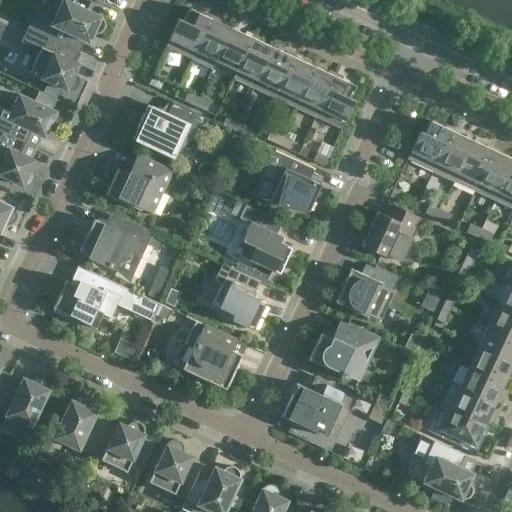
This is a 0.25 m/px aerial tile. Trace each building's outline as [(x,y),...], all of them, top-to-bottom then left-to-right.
[(100,16),(64,0),(61,0),(54,17),(36,8),(27,27),(79,51),(80,50),(84,41),(88,42),(92,33),(94,34),(96,34),(98,33),(99,33),(101,32),(102,30),(103,29),(104,28),(104,27),(105,25),(105,24),(104,23),(104,21),(104,20),(103,19),(102,18),(101,17),(100,16)] [(165,47),(191,59),(210,18),(188,8),(183,20),(178,18),(165,47)] [(231,28),(210,18),(191,59),(211,69),(215,60),(231,28)] [(79,53),(79,51),(27,27),(18,46),(37,54),(28,72),(66,90),(68,90),(70,90),(71,90),(73,89),(74,89),(75,88),(76,86),(77,85),(78,83),(78,82),(78,80),(78,79),(77,77),(77,76),(76,75),(75,74),(73,73),(78,64),(74,62),(78,53),(79,53)] [(251,37),(231,28),(215,60),(236,70),(251,37)] [(272,47),(251,37),(236,70),(232,78),(253,88),(272,47)] [(293,57),(272,47),(253,88),(274,97),(293,57)] [(294,107),(313,66),(293,57),(274,97),(294,107)] [(334,76),(313,66),(294,107),(315,117),(334,76)] [(152,76),(148,84),(159,89),(163,81),(152,76)] [(356,86),(334,76),(315,117),(341,129),(354,100),(350,98),(356,86)] [(194,106),(198,97),(187,92),(183,101),(194,106)] [(0,107),(0,130),(35,147),(36,145),(35,145),(40,136),(44,127),(47,129),(49,129),(52,129),(53,129),(55,128),(57,127),(58,126),(59,125),(59,124),(60,122),(60,121),(60,119),(60,118),(60,117),(59,115),(58,114),(57,113),(56,112),(18,94),(10,112),(0,107)] [(210,103),(198,97),(194,106),(206,111),(210,103)] [(207,118),(172,102),(166,114),(147,105),(132,138),(163,152),(171,160),(174,157),(175,158),(176,157),(175,156),(195,135),(198,137),(207,118)] [(233,130),(237,122),(226,116),(222,125),(233,130)] [(432,171),(451,130),(430,120),(424,133),(420,131),(406,159),(432,171)] [(248,127),(237,122),(233,130),(244,136),(248,127)] [(34,148),(35,147),(0,130),(0,175),(21,185),(24,186),(26,186),(28,185),(29,185),(30,184),(31,183),(32,182),(32,181),(33,180),(34,179),(34,177),(34,175),(33,173),(32,172),(31,170),(30,169),(29,168),(26,167),(30,158),(34,148)] [(229,130),(223,141),(232,145),(237,134),(229,130)] [(277,144),(281,136),(269,130),(265,139),(277,144)] [(453,181),(472,140),(451,130),(432,171),(453,181)] [(292,141),(281,136),(277,144),(288,150),(292,141)] [(474,191),(493,150),(472,140),(453,181),(474,191)] [(313,169),(314,168),(275,150),(274,151),(280,154),(277,164),(270,161),(256,197),(261,198),(261,199),(308,212),(321,184),(308,178),(312,169),(313,169)] [(494,200),(511,162),(511,158),(493,150),(474,191),(494,200)] [(324,166),(328,157),(316,152),(312,161),(324,166)] [(105,194),(139,210),(141,208),(151,213),(171,171),(136,155),(136,156),(138,157),(130,174),(117,168),(105,194)] [(511,208),(511,162),(494,200),(511,208)] [(405,193),(393,188),(389,196),(401,202),(405,193)] [(211,193),(204,208),(215,213),(222,199),(211,193)] [(0,230),(3,224),(5,224),(7,225),(8,224),(10,224),(11,223),(12,222),(13,221),(14,221),(15,219),(15,218),(16,217),(16,215),(16,214),(15,213),(15,211),(14,210),(13,209),(12,208),(11,207),(0,202),(0,230)] [(402,260),(422,218),(420,218),(389,204),(389,203),(388,203),(383,214),(377,211),(368,229),(361,232),(364,239),(361,246),(362,246),(385,257),(386,258),(388,254),(402,260)] [(436,218),(440,210),(428,204),(424,213),(436,218)] [(276,234),(282,222),(245,205),(239,218),(249,223),(241,241),(246,243),(250,255),(248,259),(279,274),(291,248),(279,242),(282,237),(276,234)] [(451,215),(440,210),(436,218),(447,223),(451,215)] [(150,230),(124,218),(118,230),(93,219),(78,252),(129,275),(150,230)] [(477,237),(481,229),(470,223),(466,232),(477,237)] [(492,234),(481,229),(477,237),(488,243),(492,234)] [(477,251),(470,248),(469,248),(462,263),(470,267),(477,251)] [(222,263),(214,281),(221,284),(212,303),(234,314),(231,319),(253,329),(265,303),(252,297),(260,281),(222,263)] [(463,282),(470,267),(462,263),(455,278),(463,282)] [(375,265),(374,268),(370,276),(369,277),(350,268),(334,302),(378,322),(399,277),(375,265)] [(146,295),(159,300),(172,271),(160,266),(146,295)] [(159,304),(125,288),(83,268),(82,269),(83,269),(75,286),(66,282),(66,280),(65,280),(52,309),(53,309),(52,311),(65,317),(66,315),(95,329),(96,328),(96,327),(102,313),(110,317),(116,304),(151,320),(150,321),(151,322),(159,304)] [(429,285),(427,291),(439,296),(445,284),(440,282),(429,285)] [(511,311),(511,286),(507,284),(497,305),(511,311)] [(170,304),(176,291),(167,287),(161,300),(170,304)] [(458,293),(451,289),(450,289),(443,304),(451,308),(458,293)] [(433,309),(439,296),(427,291),(426,290),(420,303),(433,309)] [(159,304),(154,315),(155,315),(156,315),(166,320),(170,310),(171,309),(159,304)] [(444,323),(451,308),(443,304),(436,320),(444,323)] [(511,336),(511,311),(497,305),(488,325),(511,336)] [(225,389),(227,385),(241,355),(237,353),(237,354),(230,350),(228,349),(233,339),(235,340),(235,339),(185,315),(184,317),(195,321),(184,344),(182,346),(181,347),(180,349),(178,351),(177,353),(177,356),(177,357),(177,358),(177,360),(174,366),(190,373),(192,375),(194,377),(196,379),(198,380),(200,380),(202,380),(205,381),(206,380),(225,389)] [(320,333),(308,359),(340,374),(339,376),(345,379),(346,377),(357,382),(378,337),(340,319),(331,338),(320,333)] [(511,361),(511,336),(488,325),(478,346),(511,361)] [(433,332),(425,328),(418,343),(426,347),(433,332)] [(136,354),(138,343),(119,340),(117,351),(136,354)] [(419,362),(426,347),(418,343),(411,358),(419,362)] [(503,383),(511,363),(511,361),(478,346),(468,367),(503,383)] [(494,403),(503,383),(468,367),(459,387),(494,403)] [(0,395),(9,375),(8,374),(8,375),(0,371),(0,395)] [(411,372),(404,387),(412,391),(419,376),(411,372)] [(11,376),(9,375),(0,395),(0,412),(30,426),(47,389),(48,388),(48,387),(48,385),(48,383),(47,382),(46,381),(46,380),(44,378),(43,377),(41,377),(39,376),(38,376),(36,377),(35,377),(33,378),(32,379),(31,380),(31,381),(22,377),(20,380),(20,381),(11,376)] [(353,394),(314,376),(308,389),(297,383),(282,415),(325,436),(327,432),(332,435),(345,407),(347,408),(353,394)] [(405,406),(412,391),(404,387),(397,402),(405,406)] [(484,424),(494,403),(459,387),(449,408),(484,424)] [(374,403),(387,409),(392,400),(379,394),(374,403)] [(89,454),(105,420),(103,419),(94,415),(95,411),(87,407),(87,406),(87,405),(87,403),(87,402),(86,400),(86,399),(85,398),(84,397),(82,396),(79,395),(77,395),(75,395),(73,396),(72,397),(70,398),(70,399),(52,437),(89,454)] [(382,421),(386,411),(374,405),(369,415),(382,421)] [(474,445),(484,424),(449,408),(439,429),(474,445)] [(106,420),(105,420),(89,454),(126,471),(143,434),(143,432),(144,431),(144,430),(143,428),(143,426),(142,425),(141,424),(140,423),(138,422),(137,421),(135,421),(134,421),(132,421),(131,422),(130,422),(128,423),(127,425),(126,426),(118,422),(116,425),(115,425),(106,421),(106,420)] [(388,433),(393,423),(386,420),(382,430),(388,433)] [(474,460),(421,435),(412,455),(431,463),(422,481),(460,499),(461,499),(462,499),(464,499),(465,499),(467,498),(469,497),(470,496),(471,495),(471,494),(472,492),(472,491),(472,489),(472,487),(471,486),(470,484),(469,483),(467,482),(471,473),(468,472),(468,471),(472,462),(473,462),(474,460)] [(148,481),(185,499),(201,464),(199,464),(190,460),(190,459),(191,456),(182,452),(183,451),(183,449),(183,448),(183,446),(182,445),(181,443),(180,442),(179,441),(178,441),(176,440),(175,439),(173,439),(172,439),(171,440),(169,440),(168,441),(166,443),(165,444),(148,481)] [(141,467),(147,455),(140,452),(134,464),(141,467)] [(202,465),(201,464),(185,499),(181,508),(189,511),(223,511),(231,494),(237,482),(239,478),(239,477),(240,475),(239,474),(239,473),(239,471),(238,470),(237,468),(235,467),(232,466),(231,466),(229,466),(228,466),(226,467),(225,467),(224,468),(223,469),(222,470),(213,467),(212,470),(211,469),(211,470),(202,466),(202,465)] [(237,482),(231,494),(242,499),(248,487),(237,482)] [(250,511),(294,511),(296,509),(295,508),(295,509),(286,504),(285,504),(287,501),(278,497),(279,495),(279,494),(279,492),(278,491),(278,489),(277,488),(276,487),(275,486),(274,485),(272,484),(271,484),(269,484),(268,484),(266,484),(265,485),(264,486),(262,487),(261,489),(250,511)]
